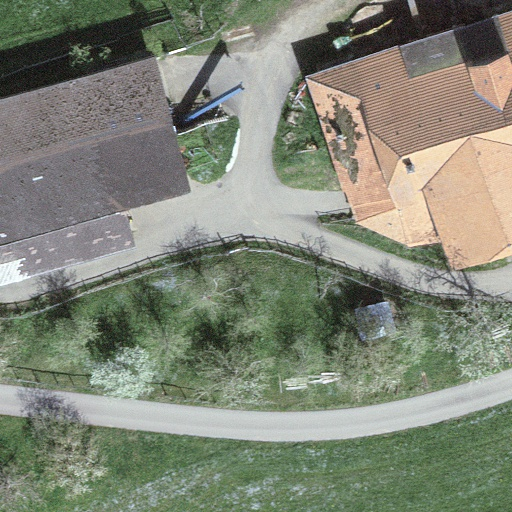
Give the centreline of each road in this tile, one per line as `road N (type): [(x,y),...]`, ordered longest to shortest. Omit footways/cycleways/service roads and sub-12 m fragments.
road 1 (track): [(0,293),(25,292),(241,222),(389,275),(476,293),(511,290)]
road 2 (track): [(511,390),(325,434),(0,406)]
